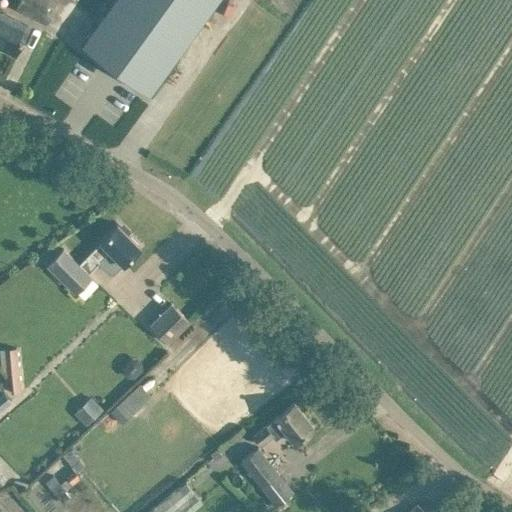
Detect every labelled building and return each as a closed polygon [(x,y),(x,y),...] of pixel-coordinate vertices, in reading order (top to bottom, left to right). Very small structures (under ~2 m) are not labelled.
[(57,0),(19,0),(17,7),(47,22),(57,0)] [(114,0),(85,42),(150,89),(214,0),(114,0)] [(0,46),(15,54),(29,26),(0,11),(0,46)] [(88,273),(99,262),(108,272),(114,272),(140,245),(117,223),(79,263),(62,246),(45,263),(75,293),(92,276),(88,273)] [(167,343),(168,342),(174,348),(182,340),(176,334),(190,321),(171,302),(149,325),(167,343)] [(17,346),(7,347),(11,391),(21,390),(17,346)] [(147,371),(157,365),(149,351),(139,357),(147,371)] [(143,411),(167,389),(154,376),(131,398),(143,411)] [(3,390),(0,392),(0,409),(11,401),(3,390)] [(90,396),(74,411),(86,424),(102,408),(90,396)] [(294,401),(253,434),(261,445),(272,435),(275,439),(285,431),(293,442),(314,426),(294,401)] [(257,446),(241,458),(276,503),(293,490),(257,446)] [(217,447),(210,453),(214,459),(222,453),(217,447)] [(79,458),(72,465),(76,469),(77,471),(85,464),(79,458)] [(53,475),(46,481),(60,498),(67,492),(65,489),(66,488),(81,475),(77,471),(76,469),(60,483),(53,475)] [(202,476),(150,510),(151,511),(185,511),(214,493),(202,476)]
